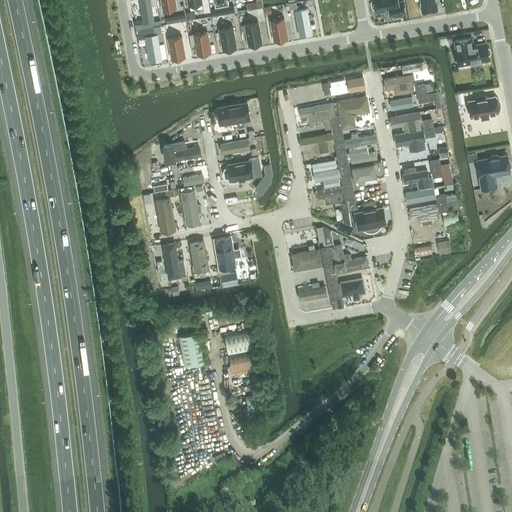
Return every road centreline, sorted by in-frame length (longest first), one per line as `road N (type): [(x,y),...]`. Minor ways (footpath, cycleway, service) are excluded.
road 1 (motorway): [(97,511),(69,279),(14,0)]
road 2 (motorway): [(0,48),(43,283),(70,511)]
road 3 (unclassified): [(400,317),(354,378),(251,462),(230,439),(216,361)]
road 4 (residential): [(121,0),(132,66),(141,74),(366,36)]
road 5 (unclassified): [(24,511),(0,279)]
road 6 (residential): [(386,305),(308,318),(292,312),(275,218)]
road 7 (tertiary): [(425,335),(404,367),(352,511)]
road 8 (tertiary): [(362,511),(436,342)]
road 9 (residential): [(402,240),(372,74)]
road 10 (tertiary): [(511,236),(425,335)]
road 11 (residential): [(366,36),(495,15)]
road 12 (residential): [(275,218),(301,192),(287,111)]
